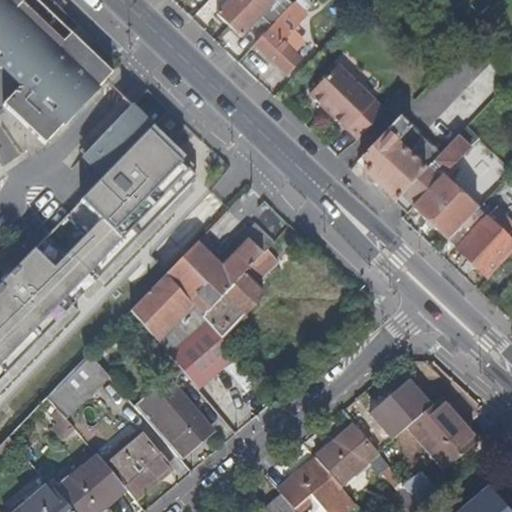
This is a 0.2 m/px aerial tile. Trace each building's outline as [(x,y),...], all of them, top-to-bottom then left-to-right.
[(32,0),(0,0),(0,62),(27,87),(7,108),(49,148),(116,75),(91,51),(81,51),(79,39),(75,37),(68,45),(27,6),(32,0)] [(235,0),(219,17),(232,29),(259,0),(235,0)] [(270,26),(285,10),(272,0),(259,0),(232,29),(244,41),(263,20),(270,26)] [(291,3),(287,0),(272,0),(285,10),(291,3)] [(313,2),(314,0),(301,0),(297,4),(307,14),(316,6),(313,2)] [(425,0),(426,0),(437,10),(446,0),(425,0)] [(310,20),(307,14),(297,4),(294,8),(282,21),(296,35),(298,33),(310,20)] [(293,50),(304,40),(298,33),(296,35),(282,21),(258,46),(290,78),(306,62),(293,50)] [(339,67),(311,97),(348,134),(351,131),(377,104),(339,67)] [(361,142),(388,114),(377,104),(351,131),(361,142)] [(140,145),(156,128),(135,107),(115,129),(88,156),(109,176),(140,145)] [(113,201),(186,126),(180,120),(172,112),(156,128),(140,145),(109,176),(98,187),(113,201)] [(398,204),(443,157),(404,118),(396,126),(363,159),(372,168),(366,174),(398,204)] [(467,199),(472,195),(469,190),(464,193),(461,190),(458,191),(445,178),(474,149),(461,137),(456,143),(443,157),(398,204),(410,215),(416,210),(450,243),(471,220),(480,211),(467,199)] [(488,278),(511,252),(511,242),(480,211),(471,220),(450,243),(488,278)] [(159,342),(195,307),(192,304),(193,302),(192,302),(198,297),(208,306),(203,311),(208,315),(268,252),(274,245),(256,227),(245,237),(250,241),(223,270),(198,245),(133,312),(154,336),(159,342)] [(0,390),(117,270),(72,228),(25,277),(21,281),(14,273),(6,282),(6,283),(3,291),(0,292),(0,297),(2,300),(0,301),(0,390)] [(222,340),(266,296),(257,285),(278,263),(268,252),(208,315),(204,319),(206,322),(222,340)] [(511,287),(495,306),(511,322),(511,320),(511,287)] [(208,306),(198,297),(192,302),(193,302),(203,311),(208,306)] [(116,351),(126,339),(123,337),(130,329),(123,322),(115,330),(117,333),(106,343),(116,351)] [(200,390),(238,358),(222,340),(206,322),(169,354),(181,368),(186,374),(200,390)] [(113,381),(91,356),(61,387),(80,408),(84,405),(88,404),(113,381)] [(186,374),(181,368),(173,374),(179,380),(186,374)] [(215,435),(175,386),(141,414),(181,461),(187,456),(188,458),(215,435)] [(80,408),(61,387),(49,398),(67,419),(80,408)] [(441,401),(408,428),(446,471),(477,444),(441,401)] [(390,468),(358,429),(319,460),(320,462),(342,489),(371,464),(381,476),(390,468)] [(171,469),(144,436),(108,468),(129,493),(137,502),(158,485),(156,481),(171,469)] [(106,511),(129,493),(108,468),(101,461),(59,496),(72,511),(106,511)] [(342,489),(320,462),(282,494),(297,511),(314,497),(326,511),(350,511),(357,507),(342,489)] [(511,511),(491,488),(462,511),(511,511)] [(72,511),(59,496),(53,489),(26,511),(72,511)] [(420,511),(422,510),(405,491),(387,506),(392,511),(420,511)] [(297,511),(282,494),(262,511),(297,511)]
